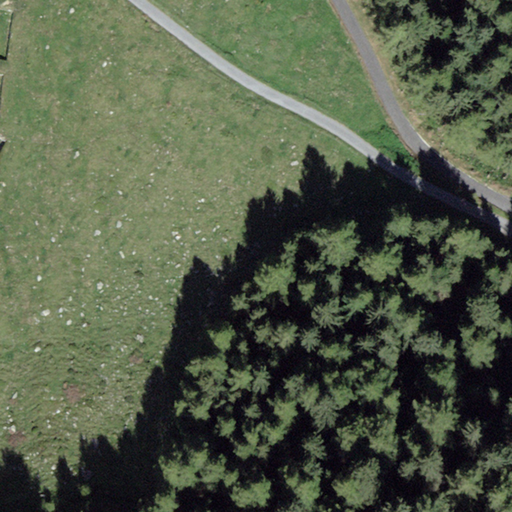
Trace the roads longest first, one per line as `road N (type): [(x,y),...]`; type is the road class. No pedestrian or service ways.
road 1 (track): [(511,231),(360,147),(138,0)]
road 2 (unclassified): [(511,207),(459,177),(406,130),(339,0)]
